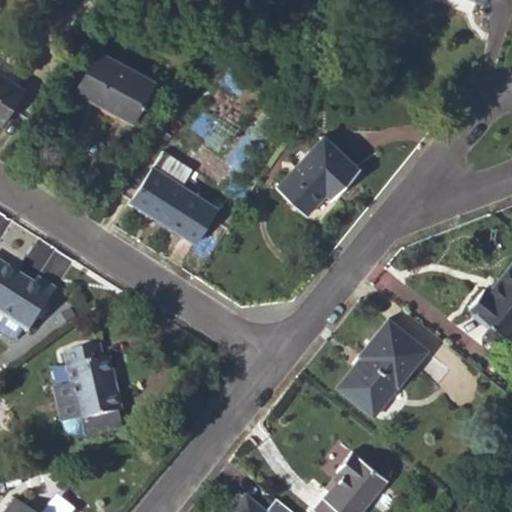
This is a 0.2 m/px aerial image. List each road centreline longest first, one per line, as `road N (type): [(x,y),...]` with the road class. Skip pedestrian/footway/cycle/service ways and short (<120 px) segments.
road 1 (residential): [(0,186),(281,366)]
road 2 (residential): [(428,185),(281,366)]
road 3 (residential): [(281,366),(166,511)]
